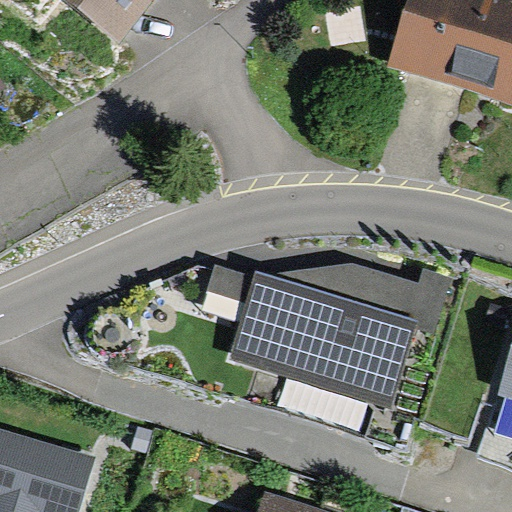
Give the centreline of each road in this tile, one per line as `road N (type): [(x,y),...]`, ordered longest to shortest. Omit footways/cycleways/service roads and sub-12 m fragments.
road 1 (unknown): [(6,307),(53,363),(90,383),(505,511)]
road 2 (residential): [(511,234),(451,217),(316,204),(202,227),(0,310)]
